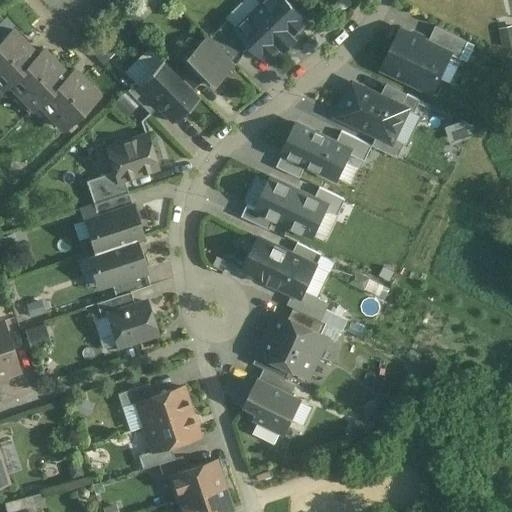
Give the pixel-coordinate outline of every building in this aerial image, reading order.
[(267,0),(237,29),(253,46),(266,59),(306,21),(286,0),(267,0)] [(237,29),(228,19),(209,38),(234,64),(253,46),(237,29)] [(468,41),(436,25),(428,41),(451,52),(451,53),(460,58),(468,41)] [(11,28),(0,39),(0,86),(2,88),(8,83),(8,82),(36,54),(11,28)] [(428,41),(401,28),(382,68),(428,90),(435,75),(440,77),(451,53),(451,52),(428,41)] [(209,38),(206,35),(181,59),(186,65),(200,79),(206,85),(215,75),(219,79),(234,64),(209,38)] [(139,83),(162,59),(149,46),(125,70),(139,83)] [(36,54),(8,82),(8,83),(33,108),(39,103),(38,102),(67,74),(42,48),(36,54)] [(177,73),(163,59),(138,83),(137,84),(158,106),(174,122),(200,97),(191,88),(177,73)] [(200,79),(186,65),(177,73),(191,88),(200,79)] [(72,69),(67,74),(38,102),(39,103),(64,128),(98,95),(72,69)] [(158,106),(137,84),(138,83),(136,81),(127,90),(150,114),(158,106)] [(402,106),(354,84),(353,83),(338,116),(377,134),(392,141),(394,137),(407,109),(402,106)] [(418,99),(407,94),(402,106),(407,109),(412,112),(418,99)] [(296,120),(280,155),(281,155),(276,166),(301,178),(306,167),(338,182),(351,154),(365,161),(372,145),(340,130),(336,139),(296,120)] [(403,142),(394,137),(392,141),(377,134),(372,145),(396,157),(403,142)] [(147,135),(106,148),(117,181),(157,168),(147,135)] [(315,195),(270,175),(256,207),(247,203),(241,217),(270,229),(274,221),(314,239),(327,210),(338,215),(345,199),(319,187),(315,195)] [(128,192),(94,203),(93,203),(84,206),(89,220),(132,205),(128,192)] [(132,205),(89,220),(94,235),(90,236),(95,253),(135,240),(142,237),(132,205)] [(292,253),(260,238),(246,266),(244,270),(246,271),(293,293),(301,297),(304,290),(316,265),(292,253)] [(95,253),(88,255),(93,271),(97,270),(102,286),(111,283),(145,271),(135,240),(95,253)] [(321,254),(297,243),(292,253),(316,265),(321,254)] [(145,271),(111,283),(116,296),(130,292),(150,285),(145,271)] [(327,302),(304,290),(301,297),(293,293),(287,304),(294,307),(319,319),(327,302)] [(116,296),(96,303),(101,317),(108,315),(108,314),(134,305),(130,292),(116,296)] [(134,305),(108,314),(108,315),(118,345),(156,333),(146,301),(134,305)] [(319,319),(294,307),(289,318),(321,333),(326,322),(325,322),(319,319)] [(289,318),(277,312),(268,332),(319,356),(328,336),(321,333),(289,318)] [(344,322),(328,314),(325,322),(326,322),(341,329),(344,322)] [(19,371),(3,321),(0,322),(0,381),(6,379),(5,375),(19,371)] [(319,356),(268,332),(258,352),(291,368),(309,376),(319,356)] [(291,368),(258,352),(253,363),(264,368),(286,378),(291,368)] [(286,378),(264,368),(259,379),(291,395),(297,384),(286,378)] [(144,373),(116,381),(119,390),(146,382),(144,373)] [(291,395),(259,379),(246,405),(259,411),(256,418),(259,420),(281,431),(284,432),(300,400),(291,395)] [(149,382),(117,393),(121,407),(137,402),(137,401),(153,396),(149,382)] [(153,396),(137,401),(137,402),(145,426),(190,411),(182,386),(153,396)] [(190,411),(145,426),(153,450),(170,445),(198,435),(190,411)] [(281,431),(259,420),(253,433),(275,443),(281,431)] [(170,445),(153,450),(138,455),(142,469),(158,464),(174,458),(170,445)] [(174,458),(158,464),(162,477),(169,475),(187,469),(182,456),(174,458)] [(187,469),(169,475),(177,499),(223,484),(215,460),(187,469)] [(223,484),(177,499),(181,511),(221,511),(231,509),(223,484)] [(33,495),(4,502),(6,511),(33,511),(37,511),(33,495)]
